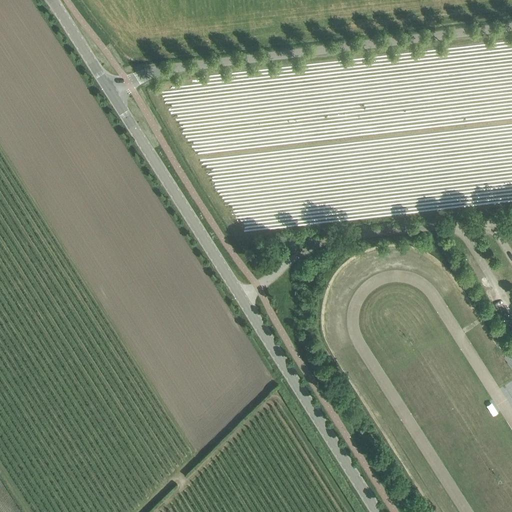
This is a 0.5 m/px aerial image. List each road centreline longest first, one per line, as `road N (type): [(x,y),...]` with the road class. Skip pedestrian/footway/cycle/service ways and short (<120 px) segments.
road 1 (tertiary): [(376,511),(113,91)]
road 2 (unclassified): [(113,91),(166,69),(511,27)]
